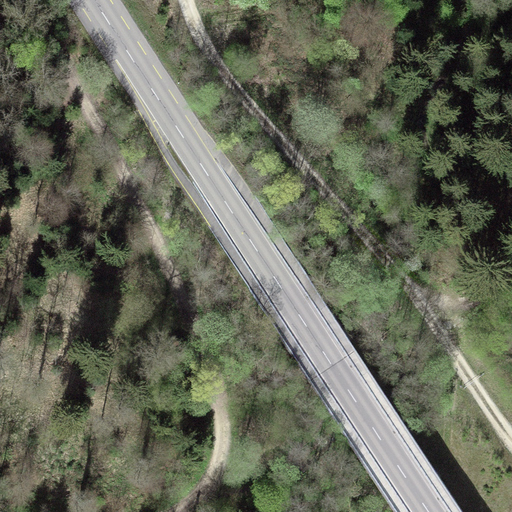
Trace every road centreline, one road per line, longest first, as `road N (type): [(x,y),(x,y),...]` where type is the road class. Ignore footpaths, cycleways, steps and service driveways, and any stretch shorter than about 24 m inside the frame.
road 1 (tertiary): [(93,0),(434,511)]
road 2 (track): [(25,0),(149,228),(218,386),(228,428),(222,461),(203,497),(183,511)]
road 3 (track): [(188,0),(210,49),(281,147),(438,329),(511,438)]
